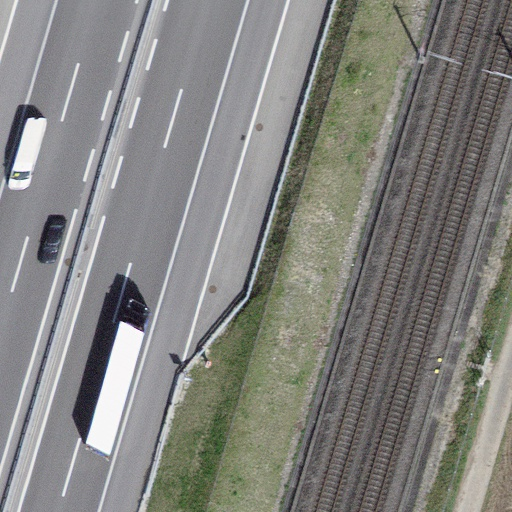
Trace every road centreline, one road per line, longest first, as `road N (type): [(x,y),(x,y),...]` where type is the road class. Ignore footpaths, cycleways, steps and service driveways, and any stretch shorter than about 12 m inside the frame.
road 1 (motorway): [(58,511),(207,0)]
road 2 (motorway): [(97,0),(0,332)]
road 3 (track): [(466,511),(511,356)]
